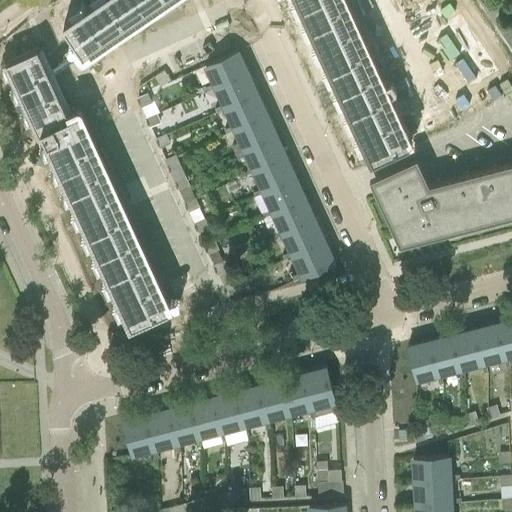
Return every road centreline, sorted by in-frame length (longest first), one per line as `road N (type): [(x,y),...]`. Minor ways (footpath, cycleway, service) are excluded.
road 1 (residential): [(248,0),(387,317)]
road 2 (residential): [(63,397),(365,322)]
road 3 (residential): [(63,397),(52,305),(0,195)]
road 4 (residential): [(375,511),(365,322)]
road 5 (residential): [(387,317),(511,286)]
